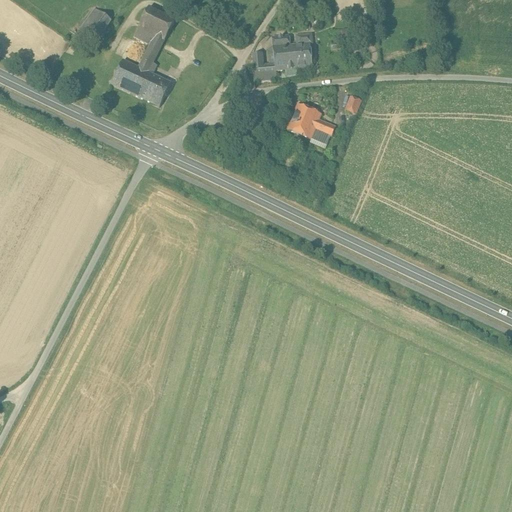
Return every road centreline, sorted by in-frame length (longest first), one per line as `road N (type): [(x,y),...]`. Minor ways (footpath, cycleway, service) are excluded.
road 1 (secondary): [(511,318),(157,149)]
road 2 (track): [(0,441),(157,149)]
road 3 (unclassified): [(253,95),(344,80),(511,80)]
road 4 (secondary): [(157,149),(0,73)]
